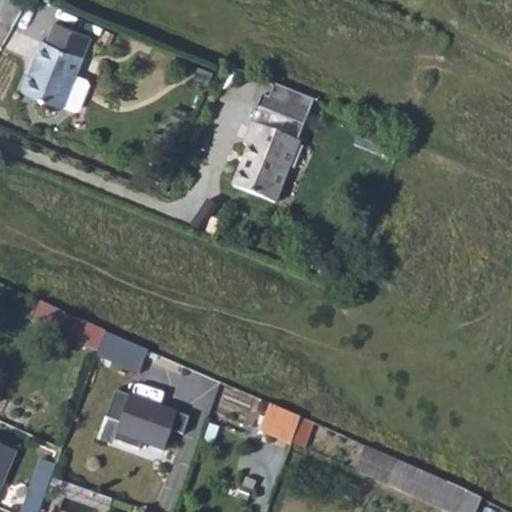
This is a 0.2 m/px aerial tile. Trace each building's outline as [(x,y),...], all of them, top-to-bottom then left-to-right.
[(43,40),(22,91),(63,108),(91,38),(54,24),(47,41),(43,40)] [(234,187),(276,203),(299,141),(252,123),(244,145),(250,147),(234,187)] [(58,333),(98,352),(106,333),(66,315),(58,333)] [(137,374),(147,351),(106,333),(98,352),(97,356),(137,374)] [(180,434),(187,418),(114,390),(104,417),(118,422),(111,440),(137,449),(140,442),(161,450),(169,430),(180,434)] [(281,439),(289,443),(299,416),(267,403),(257,428),(281,439)] [(303,448),(314,423),(299,416),(289,443),(303,448)] [(445,511),(474,511),(481,498),(365,445),(353,471),(445,511)] [(0,446),(0,486),(15,453),(0,446)] [(42,459),(20,511),(37,511),(55,464),(42,459)]
